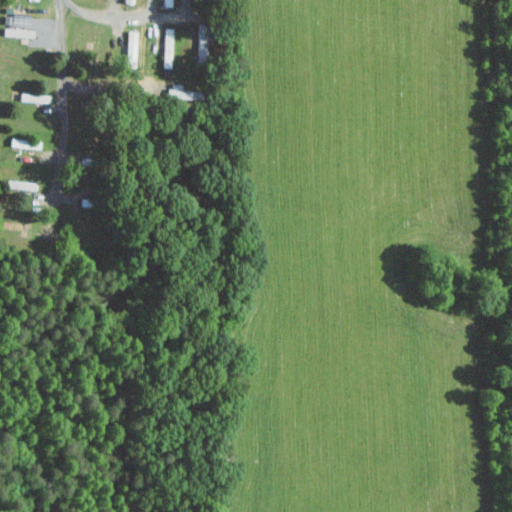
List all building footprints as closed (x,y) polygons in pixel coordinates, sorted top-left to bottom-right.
[(26,16),(2,15),(1,36),(32,38),(32,30),(25,29),(26,16)] [(161,68),(171,69),(172,28),(162,28),(161,68)] [(136,31),(124,30),(123,68),(135,68),(136,31)] [(194,99),(194,90),(165,89),(164,98),(194,99)] [(17,230),(17,237),(32,238),(33,223),(2,221),(1,230),(17,230)]
